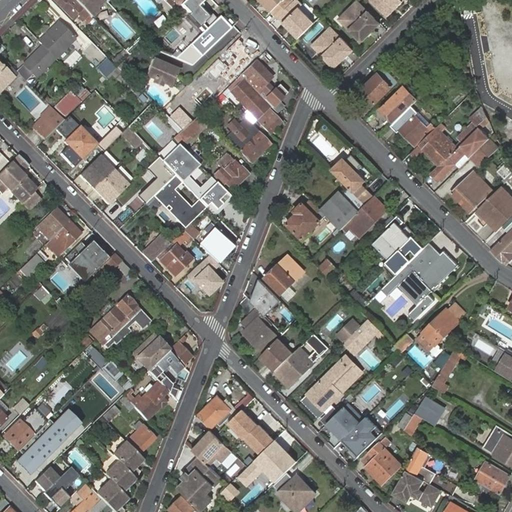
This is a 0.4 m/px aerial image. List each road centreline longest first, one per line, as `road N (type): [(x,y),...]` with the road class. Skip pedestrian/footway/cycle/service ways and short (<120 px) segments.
road 1 (residential): [(0,124),(212,340)]
road 2 (residential): [(315,86),(212,340)]
road 3 (residential): [(511,278),(329,101)]
road 4 (residential): [(212,340),(380,511)]
road 5 (residential): [(212,340),(146,511)]
road 6 (residential): [(430,0),(329,101)]
road 7 (unknown): [(462,0),(483,96),(511,113)]
road 8 (residential): [(315,86),(229,0)]
